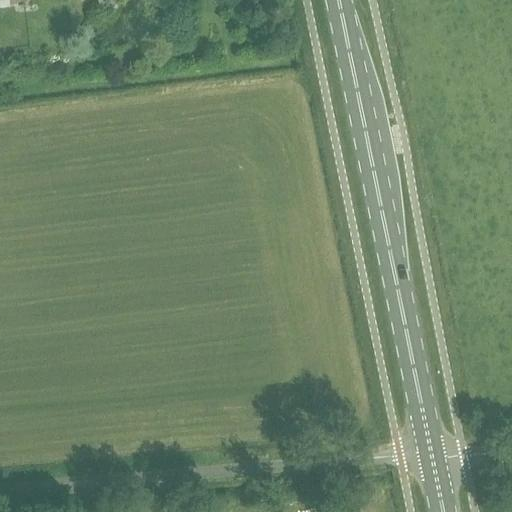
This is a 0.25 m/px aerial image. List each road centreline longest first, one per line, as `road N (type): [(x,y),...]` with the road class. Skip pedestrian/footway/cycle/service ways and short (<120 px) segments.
road 1 (secondary): [(433,456),(341,0)]
road 2 (unclassified): [(0,492),(433,456)]
